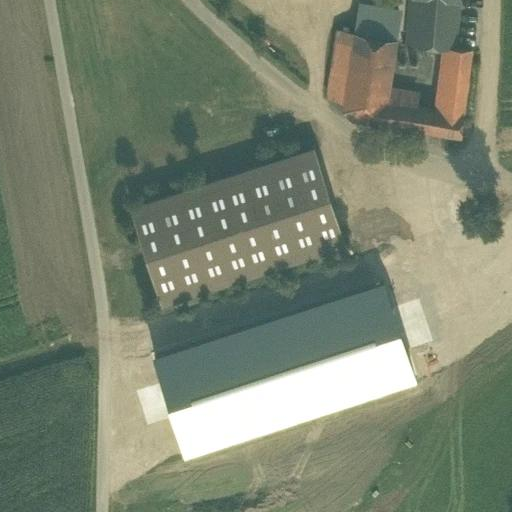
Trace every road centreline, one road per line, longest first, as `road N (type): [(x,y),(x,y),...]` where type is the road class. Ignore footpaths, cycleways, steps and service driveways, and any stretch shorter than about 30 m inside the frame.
road 1 (residential): [(48,0),(105,330),(101,511)]
road 2 (residential): [(192,0),(308,104),(427,171),(511,179)]
road 3 (track): [(470,179),(491,41),(489,0)]
